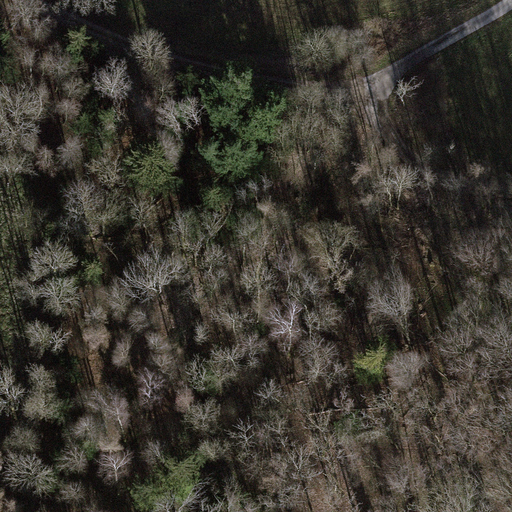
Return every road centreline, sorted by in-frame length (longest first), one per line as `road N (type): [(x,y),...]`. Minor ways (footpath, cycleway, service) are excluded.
road 1 (track): [(26,0),(136,51),(292,90),(355,89)]
road 2 (track): [(511,190),(466,183),(412,161),(377,131),(355,89)]
road 3 (track): [(355,89),(476,30),(511,2)]
